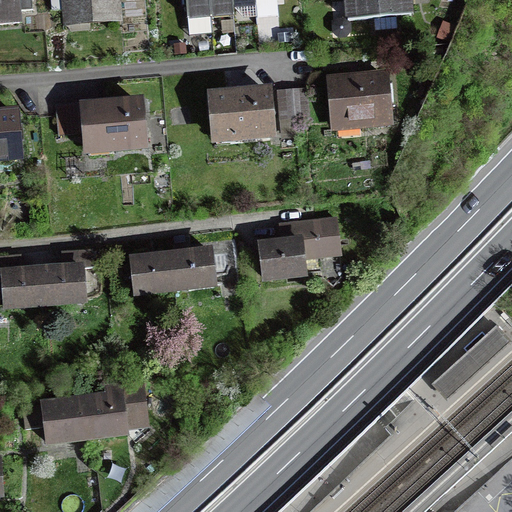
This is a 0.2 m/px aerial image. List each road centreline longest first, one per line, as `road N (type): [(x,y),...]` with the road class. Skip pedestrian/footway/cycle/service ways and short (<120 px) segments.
road 1 (motorway): [(511,175),(165,511)]
road 2 (motorway): [(235,511),(511,242)]
road 3 (unknown): [(0,90),(289,62)]
road 4 (unknown): [(0,246),(275,215)]
